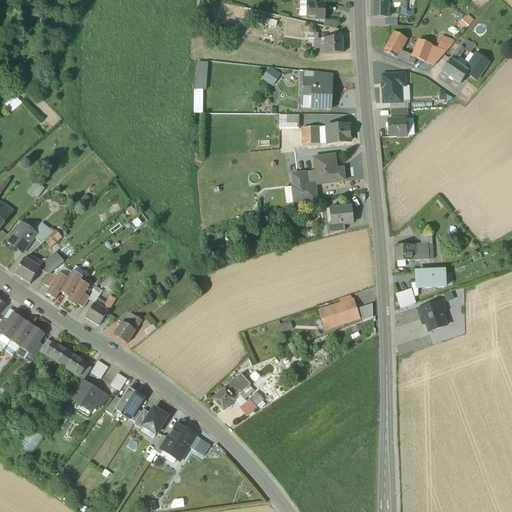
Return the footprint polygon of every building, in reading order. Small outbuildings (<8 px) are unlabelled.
[(384,0),(379,0),(379,1),(371,1),(371,19),(388,19),(388,4),(388,1),(384,1),(384,0)] [(316,2),(307,2),(306,18),(315,18),(315,20),(324,21),(324,5),(316,4),(316,2)] [(460,23),(466,28),(473,20),(466,15),(460,23)] [(325,20),(324,27),(337,28),(338,21),(325,20)] [(396,34),(394,33),(383,52),(395,58),(399,51),(406,38),(396,33),(396,34)] [(342,38),(324,39),(321,39),(321,42),(324,42),(325,55),(343,54),(342,38)] [(469,53),(474,47),(466,41),(461,47),(464,50),(469,53)] [(418,42),(413,57),(416,58),(415,60),(425,63),(430,48),(431,46),(418,42)] [(460,47),(450,59),(455,63),(464,50),(461,47),(460,47)] [(446,53),(430,48),(425,63),(434,66),(446,53)] [(413,57),(407,55),(399,51),(395,58),(404,62),(413,65),(415,60),(416,58),(413,57)] [(467,75),(476,81),(487,65),(480,61),(481,59),(476,55),(465,70),(468,72),(467,75)] [(450,59),(441,72),(460,85),(468,73),(468,72),(465,70),(457,65),(455,63),(450,59)] [(195,62),(195,114),(205,114),(206,62),(195,62)] [(261,79),(273,87),(281,75),(269,67),(261,79)] [(390,104),(402,103),(402,88),(405,87),(405,75),(383,76),(384,104),(390,104)] [(316,80),(304,80),(303,97),(312,97),(311,109),(330,110),(331,95),(329,95),(329,81),(316,80)] [(15,97),(5,106),(11,114),(22,105),(15,97)] [(299,116),(279,116),(279,129),(299,129),(299,116)] [(405,120),(387,121),(388,138),(396,137),(396,138),(406,137),(405,120)] [(348,126),(327,128),(328,144),(349,143),(348,126)] [(318,128),(302,129),(302,146),(319,145),(318,128)] [(287,171),(296,171),(296,152),(287,153),(287,171)] [(334,156),(313,159),(315,173),(317,186),(337,183),(337,182),(344,181),(343,169),(336,170),(334,156)] [(315,173),(304,174),(306,187),(314,186),(317,186),(315,173)] [(304,174),(292,176),(294,188),(292,188),(294,204),(316,202),(314,186),(306,187),(304,174)] [(28,193),(37,199),(43,189),(34,183),(28,193)] [(0,204),(0,228),(9,217),(0,209),(0,207),(1,206),(0,204)] [(111,215),(120,211),(118,205),(108,209),(111,215)] [(350,208),(330,211),(332,225),(332,226),(343,224),(343,225),(352,224),(350,208)] [(36,234),(22,224),(8,243),(9,244),(10,242),(22,252),(21,253),(22,254),(34,238),(36,235),(36,234)] [(343,224),(332,226),(332,225),(328,225),(330,236),(344,232),(343,225),(343,224)] [(54,234),(42,225),(36,234),(36,235),(34,238),(42,245),(45,242),(54,234)] [(54,234),(45,242),(51,248),(61,238),(56,232),(54,234)] [(431,245),(413,246),(414,255),(421,254),(421,261),(428,261),(428,257),(430,257),(430,251),(431,251),(431,245)] [(413,246),(393,247),(394,262),(411,261),(411,255),(414,255),(413,246)] [(64,263),(57,255),(48,263),(54,270),(64,263)] [(24,260),(14,275),(30,285),(39,270),(24,260)] [(48,263),(39,270),(48,275),(49,274),(54,270),(48,263)] [(82,278),(72,272),(67,280),(60,293),(69,298),(70,299),(80,282),(82,278)] [(444,272),(416,273),(416,284),(416,289),(417,289),(444,288),(444,272)] [(56,279),(49,274),(48,275),(47,276),(42,284),(49,289),(56,279)] [(67,280),(58,274),(56,279),(49,289),(45,294),(55,301),(60,293),(67,280)] [(89,287),(80,282),(70,299),(69,298),(67,302),(76,308),(78,305),(84,295),(89,287)] [(99,295),(94,292),(89,298),(88,300),(94,304),(99,295)] [(410,292),(397,296),(401,309),(414,305),(412,299),(410,292)] [(452,293),(445,294),(446,302),(453,300),(452,293)] [(84,295),(78,305),(83,309),(88,300),(89,298),(84,295)] [(110,297),(103,309),(108,312),(115,300),(110,297)] [(352,302),(320,313),(325,329),(342,324),(341,321),(357,315),(352,302)] [(445,312),(441,302),(418,310),(421,320),(424,319),(428,333),(446,327),(441,313),(445,312)] [(103,309),(94,304),(85,319),(99,327),(108,312),(103,309)] [(372,305),(359,310),(363,322),(372,318),(372,305)] [(13,315),(8,323),(0,335),(1,335),(10,341),(23,322),(13,315)] [(129,327),(135,331),(140,324),(138,322),(139,320),(135,317),(129,327)] [(23,322),(10,341),(20,348),(33,329),(23,322)] [(122,323),(113,336),(127,345),(135,331),(129,327),(122,323)] [(152,326),(144,332),(147,336),(155,330),(152,326)] [(33,329),(20,348),(29,354),(34,347),(35,347),(38,343),(43,336),(33,329)] [(43,347),(39,353),(44,356),(52,344),(47,341),(43,347)] [(70,353),(53,342),(52,344),(44,356),(61,367),(70,353)] [(38,343),(35,347),(34,347),(29,354),(27,357),(32,361),(43,347),(38,343)] [(88,365),(70,353),(61,367),(79,378),(87,366),(88,365)] [(108,368),(98,362),(91,373),(101,380),(108,368)] [(87,366),(79,378),(83,381),(91,369),(87,366)] [(127,380),(118,374),(110,386),(120,392),(127,380)] [(250,386),(241,375),(233,380),(240,387),(244,392),(249,387),(250,386)] [(6,386),(10,389),(17,380),(14,377),(13,379),(11,377),(7,381),(9,383),(6,386)] [(240,387),(233,380),(224,388),(235,400),(239,397),(234,391),(240,387)] [(107,397),(83,382),(71,400),(91,413),(95,405),(100,408),(107,397)] [(0,392),(4,396),(9,390),(4,385),(0,389),(0,392)] [(240,387),(234,391),(239,397),(240,396),(244,392),(240,387)] [(253,392),(249,387),(244,392),(240,396),(244,401),(253,392)] [(224,388),(212,400),(223,412),(235,400),(224,388)] [(138,395),(128,389),(121,401),(114,411),(115,411),(123,416),(130,420),(136,410),(143,399),(138,396),(138,395)] [(258,407),(260,410),(266,404),(257,393),(239,408),(247,417),(258,407)] [(32,409),(37,401),(29,396),(24,404),(32,409)] [(114,400),(105,412),(111,416),(115,411),(114,411),(121,401),(116,398),(114,400)] [(37,401),(32,409),(42,416),(47,408),(37,401)] [(150,414),(142,427),(143,427),(156,435),(167,418),(153,409),(150,414)] [(136,410),(130,420),(135,424),(141,414),(136,410)] [(135,424),(134,425),(141,430),(143,427),(142,427),(150,414),(143,410),(135,424)] [(167,439),(161,450),(163,451),(179,462),(188,448),(195,437),(195,436),(177,425),(167,439)] [(9,458),(23,468),(42,439),(28,430),(9,458)] [(162,436),(153,451),(160,456),(163,451),(161,450),(167,439),(162,436)] [(195,437),(188,448),(193,451),(200,440),(195,437)]
